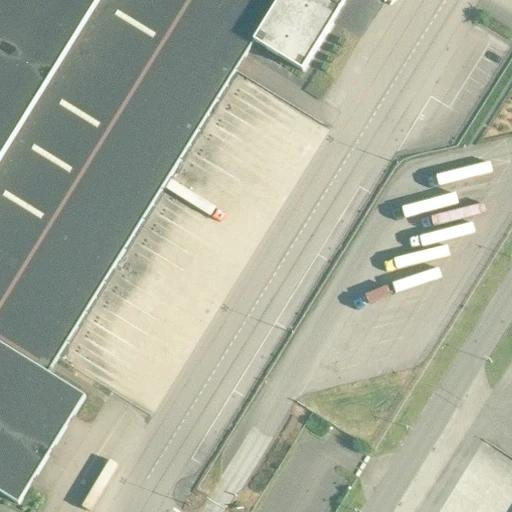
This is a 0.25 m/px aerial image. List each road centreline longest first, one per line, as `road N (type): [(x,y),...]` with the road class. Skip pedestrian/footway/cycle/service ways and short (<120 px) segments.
road 1 (unknown): [(444,0),(281,267),(143,460),(123,494),(123,511)]
road 2 (unknown): [(215,511),(415,184),(448,160),(511,142)]
road 3 (unclassified): [(377,511),(511,298)]
